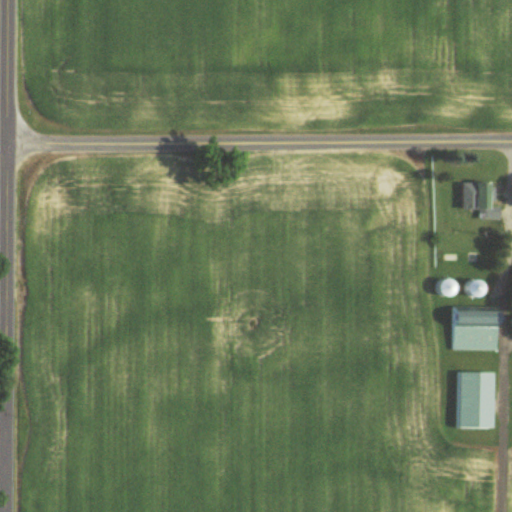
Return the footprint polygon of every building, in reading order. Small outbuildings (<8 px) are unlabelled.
[(477,222),(497,222),(497,209),(493,209),(493,185),(460,185),(459,212),(477,212),(477,222)] [(461,250),(441,250),(441,270),(461,270),(461,250)] [(450,298),(453,285),(440,282),(437,295),(450,298)] [(467,299),(479,296),(476,282),(464,285),(467,299)] [(495,351),(495,309),(451,309),(451,351),(495,351)] [(491,430),(491,374),(456,374),(456,430),(491,430)]
